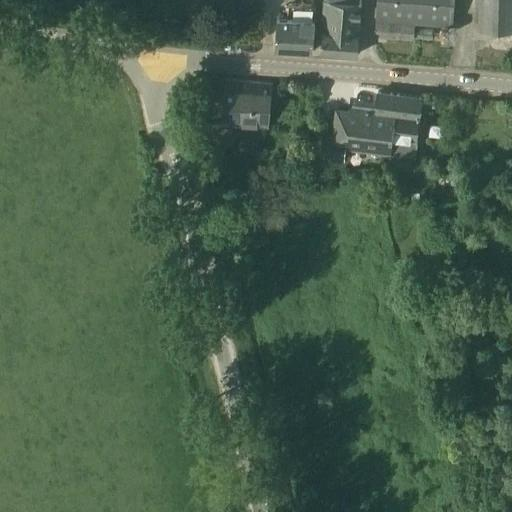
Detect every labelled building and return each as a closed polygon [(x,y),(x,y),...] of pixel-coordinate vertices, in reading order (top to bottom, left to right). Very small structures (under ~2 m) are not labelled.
[(323,0),(321,51),(358,53),(360,0),(323,0)] [(455,0),(378,0),(375,36),(415,39),(416,23),(454,25),(455,0)] [(511,0),(478,0),(478,28),(511,28),(511,0)] [(277,18),(275,49),(312,52),(316,7),(289,5),(288,19),(277,18)] [(418,27),(417,38),(432,39),(433,29),(418,27)] [(221,120),(268,123),(270,82),(223,79),(221,120)] [(352,107),(348,138),(348,146),(415,155),(422,96),(379,90),(376,108),(352,105),(352,107)] [(200,123),(198,143),(219,144),(220,126),(220,124),(200,123)] [(348,146),(348,138),(332,136),(322,134),(319,156),(346,159),(348,146)]
